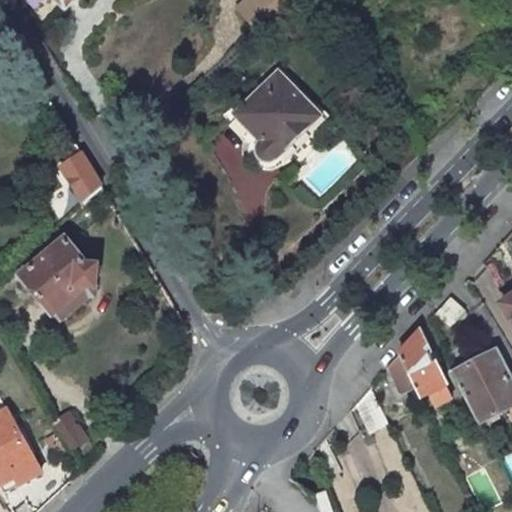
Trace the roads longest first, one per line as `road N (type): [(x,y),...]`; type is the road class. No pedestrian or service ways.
road 1 (residential): [(232,359),(10,0)]
road 2 (primary): [(511,111),(271,352)]
road 3 (primary): [(302,380),(495,173)]
